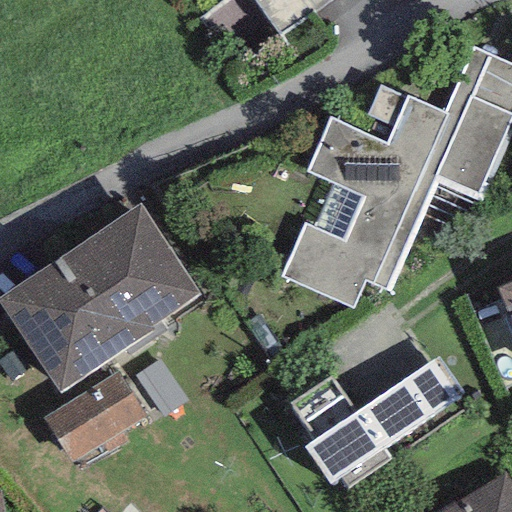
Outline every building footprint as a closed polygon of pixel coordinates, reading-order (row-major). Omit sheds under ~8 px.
[(232,0),(263,39),(314,0),(232,0)] [(289,239),(268,286),(342,318),(375,242),(436,268),(511,94),(511,80),(463,60),(434,126),(396,110),(375,158),(318,133),(297,180),(352,204),(329,256),(289,239)] [(174,306),(116,217),(0,292),(0,343),(35,397),(174,306)] [(511,286),(481,300),(511,375),(511,286)] [(332,378),(287,407),(314,447),(305,453),(329,490),(339,484),(346,490),(387,462),(382,455),(463,403),(435,360),(355,413),(332,378)] [(98,386),(28,429),(54,472),(124,429),(98,386)] [(511,511),(496,482),(442,511),(511,511)]
